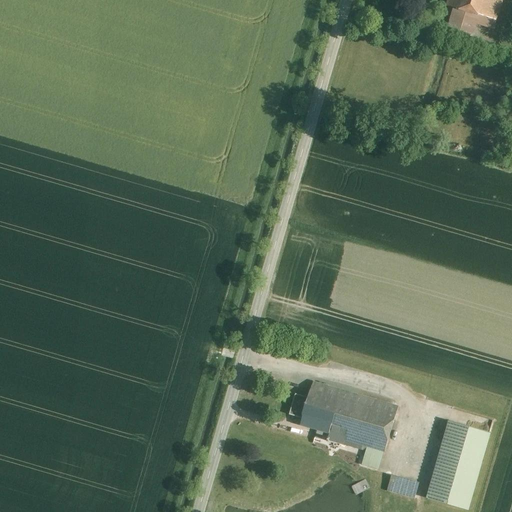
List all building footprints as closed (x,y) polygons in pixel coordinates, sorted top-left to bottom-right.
[(507,0),(450,0),(450,4),(457,6),(498,18),(501,19),(507,0)] [(454,15),(496,27),(498,18),(457,6),(454,15)] [(398,404),(314,379),(309,396),(303,416),(301,422),(331,431),(330,434),(369,446),(385,450),(398,404)] [(309,396),(297,392),(291,413),(303,416),(309,396)] [(492,433),(450,421),(429,495),(471,507),(492,433)] [(369,446),(364,463),(380,467),(385,450),(369,446)] [(379,469),(375,481),(390,486),(393,474),(379,469)] [(420,481),(393,474),(390,486),(389,489),(415,497),(420,481)]
